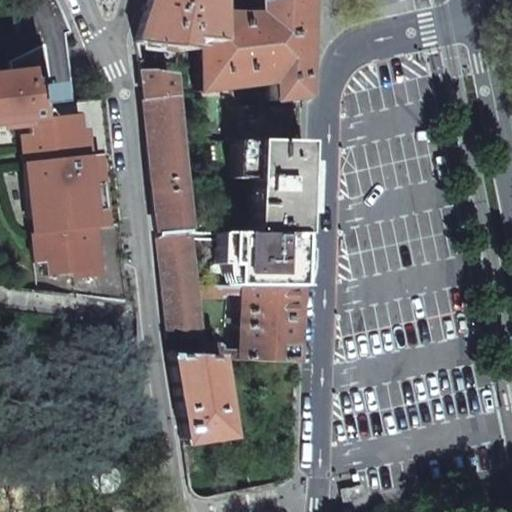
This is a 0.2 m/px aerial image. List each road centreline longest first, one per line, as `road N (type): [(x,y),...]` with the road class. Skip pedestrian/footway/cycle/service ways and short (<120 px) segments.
road 1 (residential): [(477,17),(352,45),(332,65),(313,511)]
road 2 (residential): [(107,58),(178,511)]
road 3 (residential): [(511,181),(477,17)]
